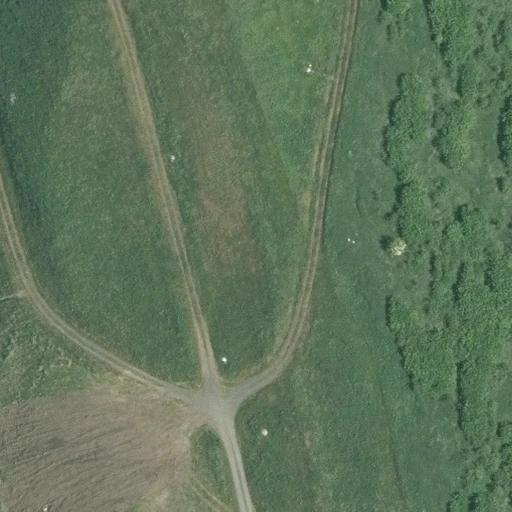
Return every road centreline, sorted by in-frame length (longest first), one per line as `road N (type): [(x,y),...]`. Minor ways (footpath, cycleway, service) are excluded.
road 1 (track): [(358,0),(288,356),(265,384)]
road 2 (track): [(222,408),(150,394),(86,356),(39,314),(0,191)]
road 3 (track): [(265,384),(222,408),(243,511)]
